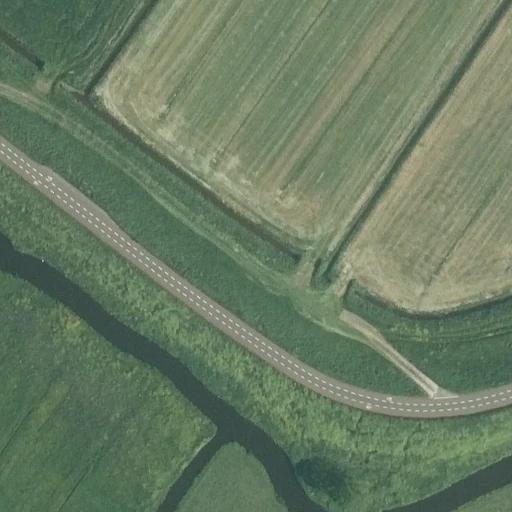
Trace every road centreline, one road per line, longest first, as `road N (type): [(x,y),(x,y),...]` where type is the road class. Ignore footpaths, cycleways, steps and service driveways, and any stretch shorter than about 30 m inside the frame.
road 1 (tertiary): [(511,394),(430,409),(335,392),(203,306),(0,147)]
road 2 (track): [(355,268),(330,306),(296,288),(32,92)]
road 3 (track): [(330,306),(452,408)]
